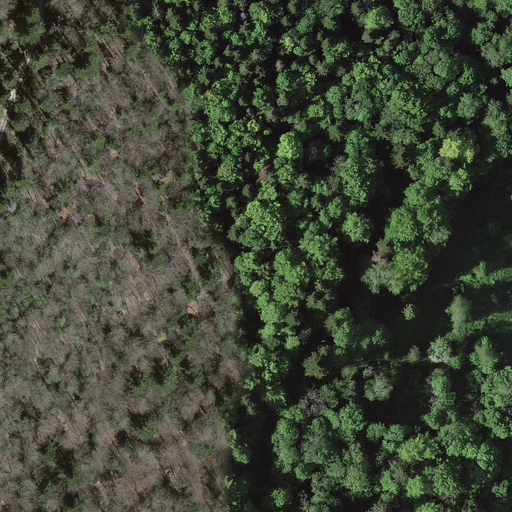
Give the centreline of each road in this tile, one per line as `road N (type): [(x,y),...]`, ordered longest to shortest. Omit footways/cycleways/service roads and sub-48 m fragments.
road 1 (track): [(266,511),(257,440),(281,371),(444,140),(479,97),(511,75)]
road 2 (track): [(40,0),(40,20),(0,127)]
